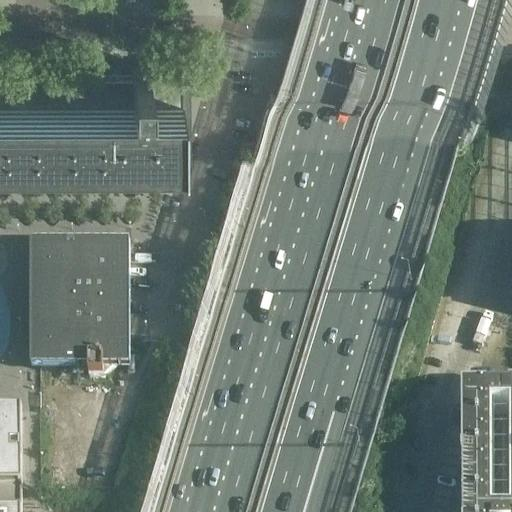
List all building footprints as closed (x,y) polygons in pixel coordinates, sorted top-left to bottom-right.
[(0,146),(182,146),(182,71),(149,71),(149,69),(131,69),(131,71),(115,71),(115,78),(98,78),(98,71),(83,71),(0,71),(0,146)] [(130,301),(130,248),(32,248),(32,302),(130,301)] [(32,363),(32,371),(40,371),(44,371),(123,372),(128,372),(128,366),(130,301),(32,302),(32,363)] [(511,511),(511,404),(465,405),(465,511),(511,511)] [(0,484),(12,485),(12,415),(0,414),(0,484)] [(0,484),(0,500),(22,501),(22,485),(12,485),(0,484)] [(0,511),(22,511),(22,501),(0,500),(0,511)]
